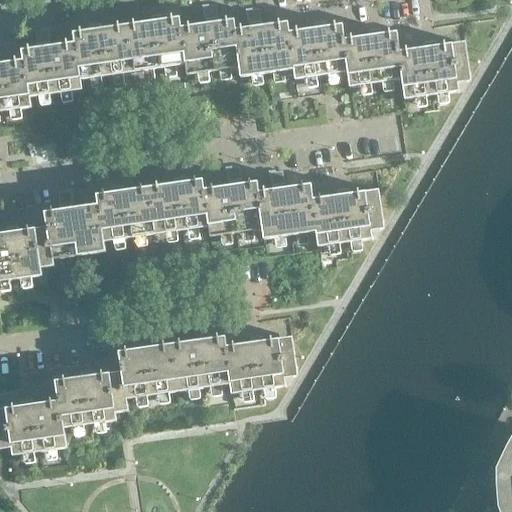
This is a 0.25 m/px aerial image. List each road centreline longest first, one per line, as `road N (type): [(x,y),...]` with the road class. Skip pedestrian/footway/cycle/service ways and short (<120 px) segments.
road 1 (unclassified): [(146,160),(336,136)]
road 2 (unclassified): [(0,346),(57,340),(106,316),(170,307)]
road 3 (unclassified): [(0,189),(146,160)]
